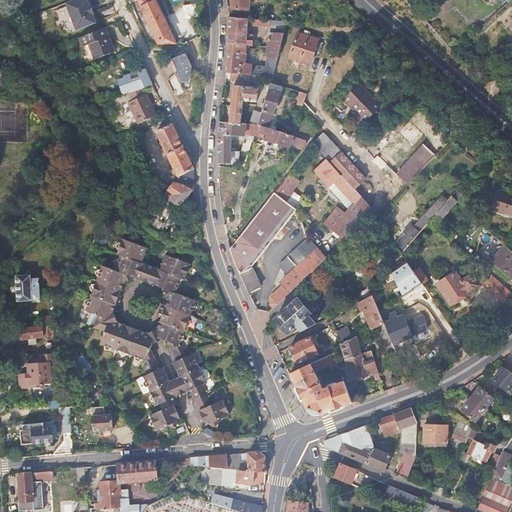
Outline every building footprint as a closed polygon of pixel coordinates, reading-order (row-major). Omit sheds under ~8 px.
[(89,3),(87,0),(68,0),(66,1),(78,30),(97,22),(93,13),(94,12),(90,3),(89,3)] [(137,0),(160,44),(176,43),(154,0),(137,0)] [(248,0),(231,0),(231,8),(248,9),(248,0)] [(185,19),(197,16),(195,3),(182,5),(185,19)] [(272,76),(287,21),(279,20),(267,19),(254,18),(253,23),(270,25),(269,33),(276,34),(275,40),(269,39),(267,68),(244,65),(245,47),(252,47),(253,35),(246,35),(247,18),(228,17),(229,38),(228,45),(228,57),(227,72),(272,76)] [(116,50),(107,26),(81,37),(84,45),(91,43),(96,58),(116,50)] [(318,39),(297,33),(289,58),(309,64),(318,39)] [(191,66),(186,53),(170,59),(178,74),(177,75),(184,92),(191,88),(191,66)] [(0,75),(8,75),(9,64),(4,62),(0,60),(0,75)] [(143,87),(153,84),(145,69),(125,76),(125,79),(119,81),(124,92),(129,90),(130,92),(143,87)] [(262,110),(258,125),(269,127),(274,110),(282,84),(271,81),(270,84),(262,110)] [(373,113),(381,105),(360,82),(343,97),(364,121),(365,119),(373,113)] [(234,84),(230,122),(241,123),(244,99),(257,100),(259,87),(234,84)] [(146,93),(143,87),(130,92),(125,93),(129,102),(146,93)] [(299,96),(305,99),(307,93),(300,91),(299,96)] [(156,114),(146,93),(129,102),(139,124),(156,114)] [(257,123),(259,111),(252,109),(250,121),(257,123)] [(371,126),(365,119),(364,121),(355,129),(361,135),(371,126)] [(220,150),(220,166),(235,168),(235,163),(240,162),(240,151),(231,151),(231,134),(249,135),(240,169),(244,170),(250,150),(253,141),(254,137),(258,125),(241,123),(230,122),(221,121),(220,136),(220,150)] [(194,185),(194,169),(172,123),(157,131),(179,175),(177,182),(181,182),(183,185),(194,185)] [(265,138),(290,145),(293,135),(280,131),(269,127),(258,125),(254,137),(253,141),(263,144),(265,138)] [(423,166),(451,137),(440,127),(412,157),(397,172),(375,151),(370,156),(398,183),(383,199),(388,205),(423,166)] [(341,174),(355,188),(365,178),(324,132),(316,138),(312,142),(320,151),(326,158),(341,174)] [(307,142),(306,139),(295,135),(293,135),(290,145),(302,149),(307,142)] [(308,162),(314,169),(326,158),(320,151),(308,162)] [(334,180),(340,187),(354,202),(362,196),(355,188),(341,174),(326,158),(314,169),(328,185),(334,180)] [(274,191),(295,207),(303,198),(292,189),(299,179),(289,171),(287,175),(274,191)] [(194,188),(194,185),(183,185),(181,182),(177,182),(174,181),(167,194),(165,196),(183,206),(192,190),(195,193),(194,188)] [(310,237),(329,257),(339,249),(343,244),(366,215),(372,206),(362,196),(354,202),(340,187),(328,198),(335,207),(324,222),(325,224),(310,237)] [(240,274),(253,268),(263,264),(258,255),(295,207),(274,191),(270,196),(243,230),(230,248),(231,249),(235,261),(239,271),(240,274)] [(511,193),(504,191),(498,211),(511,215),(511,193)] [(438,212),(449,200),(444,195),(415,226),(412,222),(405,230),(408,234),(398,244),(404,249),(405,247),(426,226),(432,219),(438,212)] [(459,201),(453,195),(452,197),(449,200),(438,212),(442,215),(450,206),(453,209),(459,201)] [(146,225),(159,233),(174,210),(161,202),(146,225)] [(377,229),(371,234),(380,246),(386,241),(377,229)] [(408,234),(405,230),(395,240),(398,244),(408,234)] [(318,248),(328,259),(329,257),(310,237),(282,262),(291,273),(318,248)] [(139,263),(145,248),(124,240),(122,243),(121,243),(119,243),(117,244),(116,247),(118,249),(119,250),(118,254),(121,256),(139,263)] [(511,277),(511,275),(511,249),(507,244),(492,260),(511,277)] [(139,263),(143,264),(148,249),(145,248),(139,263)] [(270,302),(274,307),(285,297),(316,269),(328,259),(318,248),(291,273),(282,282),(285,286),(276,293),(277,296),(270,302)] [(162,271),(168,256),(164,255),(158,270),(162,271)] [(124,275),(128,276),(137,280),(143,264),(139,263),(121,256),(120,260),(118,259),(117,259),(114,260),(114,262),(115,265),(117,266),(115,272),(124,275)] [(162,271),(180,277),(183,279),(189,263),(168,256),(162,271)] [(405,298),(424,286),(423,284),(414,270),(407,260),(393,270),(391,268),(385,272),(388,281),(396,278),(405,298)] [(137,280),(152,285),(158,270),(143,264),(137,280)] [(414,270),(423,284),(428,280),(420,267),(414,270)] [(119,289),(124,275),(115,272),(104,268),(102,271),(100,270),(98,271),(97,272),(97,274),(99,277),(98,282),(119,289)] [(244,281),(249,291),(261,285),(253,268),(240,274),(244,281)] [(172,292),(174,293),(180,277),(162,271),(158,270),(152,285),(172,292)] [(455,271),(437,283),(446,298),(450,304),(475,288),(475,286),(482,281),(476,271),(461,280),(455,271)] [(332,274),(325,278),(333,290),(339,285),(332,274)] [(32,275),(18,276),(21,301),(43,298),(40,278),(33,279),(32,275)] [(160,332),(163,323),(169,308),(174,293),(172,292),(158,329),(153,332),(150,334),(113,320),(128,276),(124,275),(119,289),(114,305),(108,323),(125,329),(140,334),(150,338),(153,343),(157,341),(162,339),(160,332)] [(506,305),(511,298),(511,292),(493,275),(484,286),(506,305)] [(114,305),(119,289),(98,282),(97,286),(96,286),(95,285),(93,286),(92,286),(91,288),(91,291),(94,293),(92,297),(114,305)] [(174,293),(169,308),(190,315),(195,301),(174,293)] [(380,326),(385,324),(383,319),(380,311),(372,294),(360,301),(358,302),(362,311),(364,310),(372,329),(380,326)] [(108,323),(114,305),(92,297),(91,300),(89,301),(88,301),(86,303),(86,305),(88,308),(87,311),(100,316),(95,328),(108,323)] [(311,313),(298,298),(296,300),(276,319),(288,332),(297,325),(302,331),(316,323),(308,316),(311,313)] [(380,311),(383,319),(404,309),(401,302),(380,311)] [(422,304),(414,307),(426,329),(432,326),(422,304)] [(169,308),(163,323),(185,331),(190,315),(169,308)] [(14,316),(15,323),(29,322),(28,314),(14,316)] [(390,335),(393,343),(412,335),(404,316),(398,319),(396,315),(389,318),(391,322),(385,324),(390,335)] [(117,351),(125,329),(108,323),(95,328),(107,332),(103,345),(106,346),(106,349),(107,351),(109,352),(110,352),(112,351),(113,349),(117,351)] [(185,331),(163,323),(160,332),(162,339),(168,341),(172,348),(180,345),(185,331)] [(54,335),(52,324),(20,327),(21,339),(25,339),(26,343),(35,342),(35,338),(54,335)] [(390,335),(385,324),(380,326),(385,338),(390,335)] [(343,343),(356,337),(352,325),(338,331),(343,343)] [(133,356),(140,334),(125,329),(117,351),(121,352),(121,353),(122,356),(124,358),(127,358),(129,354),(133,356)] [(338,345),(341,344),(343,343),(338,331),(333,334),(334,336),(338,345)] [(151,348),(153,343),(150,338),(140,334),(133,356),(136,357),(137,361),(139,363),(143,363),(144,360),(146,361),(155,357),(151,348)] [(290,346),(294,355),(314,345),(310,336),(290,346)] [(341,344),(346,359),(362,353),(356,337),(343,343),(341,344)] [(180,345),(172,348),(177,361),(190,356),(187,348),(180,345)] [(294,355),(298,364),(312,357),(318,354),(314,345),(294,355)] [(397,352),(408,379),(421,374),(417,365),(414,366),(411,357),(408,359),(404,349),(397,352)] [(376,379),(381,378),(372,350),(362,353),(346,359),(353,379),(374,373),(376,379)] [(341,406),(352,402),(345,381),(323,388),(315,372),(337,361),(334,353),(289,373),(297,388),(309,410),(320,414),(338,407),(341,406)] [(190,356),(177,361),(184,376),(200,368),(194,354),(190,356)] [(57,362),(57,355),(43,355),(43,359),(28,361),(29,371),(20,372),(21,387),(46,385),(46,382),(53,381),(51,363),(57,362)] [(76,367),(89,364),(84,355),(82,355),(74,356),(76,367)] [(161,369),(155,357),(146,361),(145,367),(148,374),(161,369)] [(184,376),(177,361),(174,363),(180,377),(187,392),(191,391),(184,376)] [(511,372),(503,365),(494,377),(511,392),(511,372)] [(164,367),(161,369),(167,384),(174,398),(177,397),(171,382),(164,367)] [(200,368),(184,376),(191,391),(204,385),(207,383),(200,368)] [(167,384),(161,369),(148,374),(145,376),(146,380),(144,382),(145,386),(147,388),(150,387),(151,391),(167,384)] [(187,392),(180,377),(174,380),(171,382),(177,397),(180,395),(187,392)] [(162,404),(174,398),(167,384),(151,391),(153,395),(151,396),(151,398),(152,401),(154,402),(156,402),(158,406),(162,404)] [(210,399),(204,385),(191,391),(197,406),(210,399)] [(480,385),(471,397),(481,405),(487,409),(496,398),(493,395),(480,385)] [(481,405),(471,397),(462,408),(478,420),(487,409),(481,405)] [(177,405),(174,398),(162,404),(165,411),(171,408),(175,407),(177,405)] [(212,405),(210,399),(197,406),(199,411),(203,409),(212,405)] [(224,400),(212,405),(203,409),(210,425),(231,416),(224,400)] [(182,421),(175,407),(171,408),(177,423),(182,421)] [(171,408),(165,411),(151,417),(153,421),(151,422),(150,425),(151,427),(153,429),(156,429),(158,431),(177,423),(171,408)] [(382,419),(379,420),(384,435),(402,429),(401,453),(405,452),(399,470),(409,474),(416,457),(418,422),(412,408),(403,411),(397,413),(382,419)] [(203,409),(199,411),(206,427),(210,425),(203,409)] [(111,413),(92,415),(94,430),(113,428),(111,413)] [(455,435),(468,442),(470,437),(473,431),(475,427),(462,419),(455,435)] [(56,427),(52,427),(52,422),(28,423),(28,429),(21,429),(22,444),(33,443),(34,444),(53,443),(53,440),(57,439),(56,427)] [(386,471),(386,469),(392,454),(374,447),(367,424),(357,428),(326,439),(325,446),(363,462),(386,471)] [(425,424),(424,442),(447,443),(448,426),(425,424)] [(473,431),(470,437),(475,440),(470,454),(488,461),(492,452),(494,453),(497,447),(487,442),(486,444),(483,442),(485,437),(473,431)] [(497,466),(494,472),(504,477),(511,458),(511,440),(508,448),(506,446),(501,457),(497,466)] [(238,469),(265,472),(265,462),(264,455),(260,451),(248,452),(248,459),(241,460),(240,453),(227,454),(228,468),(238,469)] [(211,467),(223,468),(228,468),(227,454),(208,456),(198,456),(191,457),(191,464),(192,465),(211,467)] [(497,466),(501,457),(497,455),(492,464),(497,466)] [(488,486),(477,507),(487,511),(488,511),(507,511),(511,502),(511,458),(504,477),(494,472),(488,486)] [(157,480),(155,460),(117,464),(118,479),(119,484),(123,483),(157,480)] [(340,464),(335,477),(351,484),(357,469),(341,463),(340,464)] [(84,467),(76,467),(77,481),(85,480),(84,467)] [(211,485),(222,485),(223,468),(211,467),(211,485)] [(223,468),(222,485),(230,486),(230,480),(237,481),(238,469),(228,468),(223,468)] [(237,481),(264,483),(265,473),(265,472),(238,469),(237,481)] [(20,500),(20,501),(20,510),(34,509),(43,509),(42,480),(52,479),(51,470),(45,470),(18,473),(21,500),(20,500)] [(371,476),(365,489),(385,498),(414,510),(419,497),(405,491),(375,478),(371,476)] [(101,503),(101,508),(121,506),(119,490),(119,484),(118,479),(99,481),(100,488),(100,498),(101,503)] [(119,490),(121,506),(121,511),(142,511),(147,505),(129,506),(127,489),(119,490)] [(191,497),(204,501),(205,495),(193,491),(191,497)] [(211,503),(243,511),(262,511),(263,507),(234,498),(233,499),(213,494),(211,503)] [(295,500),(289,500),(289,507),(307,508),(307,501),(295,500)]
